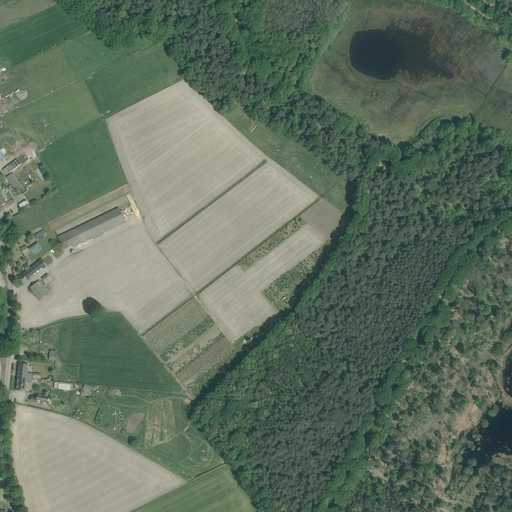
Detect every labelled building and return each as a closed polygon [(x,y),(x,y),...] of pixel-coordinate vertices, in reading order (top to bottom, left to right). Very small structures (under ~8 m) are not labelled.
[(25,157),(33,171),(43,166),(36,152),(25,157)] [(7,175),(21,164),(18,159),(3,170),(7,175)] [(13,173),(7,178),(18,195),(25,190),(13,173)] [(123,217),(120,211),(118,208),(57,237),(60,243),(61,245),(63,249),(72,245),(73,247),(78,245),(119,225),(125,222),(123,217)] [(43,230),(34,235),(38,241),(46,236),(43,230)] [(24,284),(47,266),(42,260),(31,268),(28,265),(24,269),(26,272),(19,278),(24,284)] [(52,280),(51,278),(48,274),(42,279),(46,284),(52,280)] [(39,281),(30,288),(40,300),(44,297),(46,295),(44,292),(46,290),(43,286),(42,285),(39,281)] [(19,364),(18,378),(32,379),(32,374),(27,373),(28,365),(19,364)] [(31,384),(32,379),(18,378),(16,391),(25,392),(26,383),(31,384)] [(37,398),(36,402),(48,405),(49,403),(49,401),(49,400),(48,400),(47,400),(44,400),(45,396),(43,396),(37,394),(37,398)]
